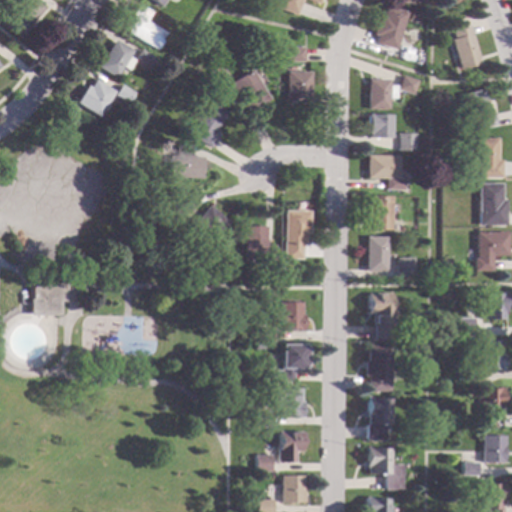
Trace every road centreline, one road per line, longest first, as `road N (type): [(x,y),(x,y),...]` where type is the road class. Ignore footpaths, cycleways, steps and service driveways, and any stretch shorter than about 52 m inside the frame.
road 1 (residential): [(353,0),(342,29),(335,158),(331,511)]
road 2 (residential): [(92,0),(39,90),(0,122)]
